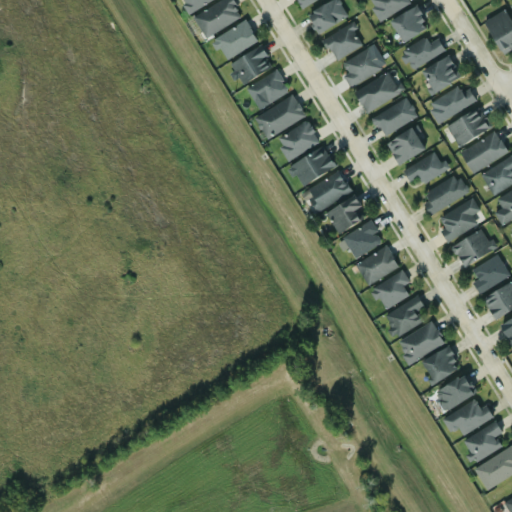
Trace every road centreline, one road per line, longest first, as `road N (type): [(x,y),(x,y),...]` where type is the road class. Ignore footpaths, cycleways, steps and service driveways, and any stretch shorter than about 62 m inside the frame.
road 1 (residential): [(511,394),(265,0)]
road 2 (residential): [(447,0),(511,103)]
